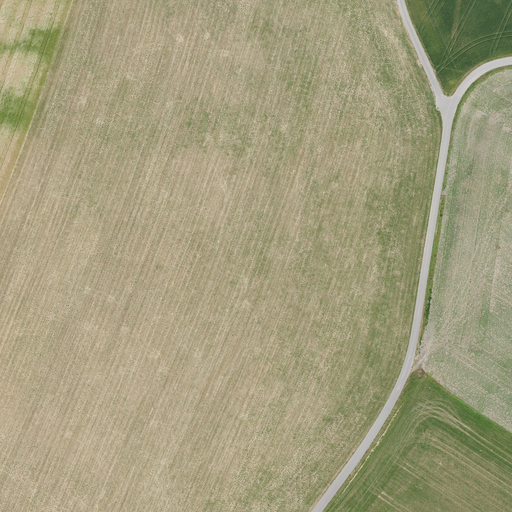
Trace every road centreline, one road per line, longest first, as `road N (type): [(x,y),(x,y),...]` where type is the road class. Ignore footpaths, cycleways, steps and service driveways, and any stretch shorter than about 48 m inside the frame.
road 1 (track): [(511,60),(467,84),(450,116),(406,376),(319,511)]
road 2 (track): [(403,0),(450,116)]
